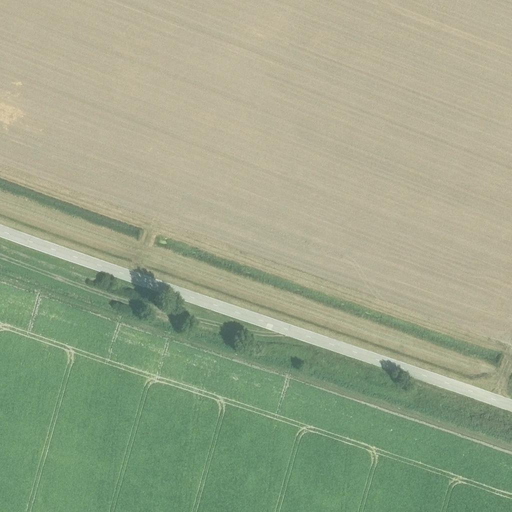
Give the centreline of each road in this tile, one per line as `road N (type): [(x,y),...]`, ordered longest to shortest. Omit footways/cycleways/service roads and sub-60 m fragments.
road 1 (tertiary): [(511,406),(0,233)]
road 2 (track): [(0,253),(108,294),(259,333),(288,333)]
